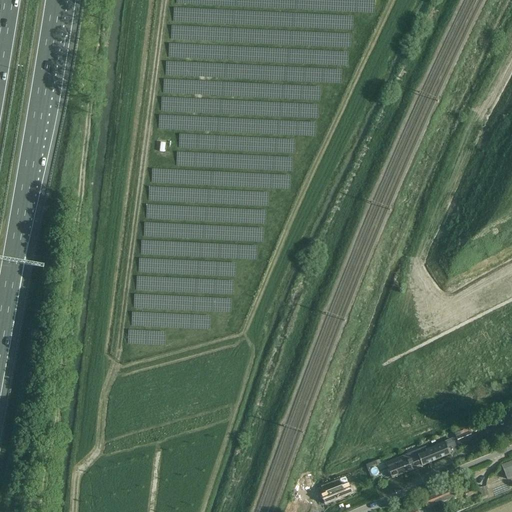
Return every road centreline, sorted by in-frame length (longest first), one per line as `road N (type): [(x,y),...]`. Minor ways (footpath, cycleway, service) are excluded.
road 1 (track): [(164,0),(116,361),(97,452),(75,474),(73,511)]
road 2 (track): [(42,511),(91,115)]
road 3 (motorway): [(0,333),(54,0)]
road 4 (unclassified): [(356,511),(511,447)]
